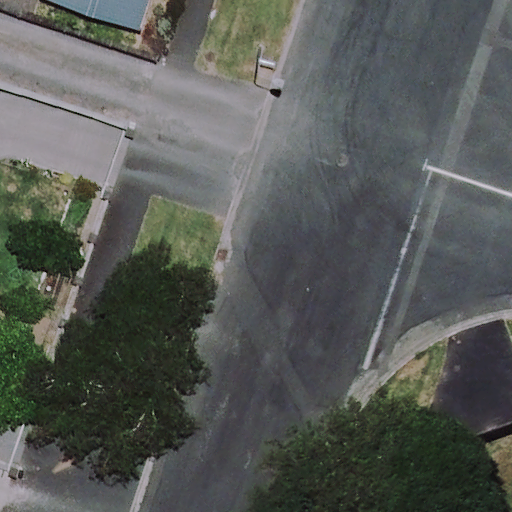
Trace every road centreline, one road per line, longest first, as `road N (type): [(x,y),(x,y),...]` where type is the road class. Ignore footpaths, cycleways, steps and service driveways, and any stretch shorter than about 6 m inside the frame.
road 1 (residential): [(355,146),(239,511)]
road 2 (residential): [(355,146),(511,198)]
road 3 (residential): [(402,0),(355,146)]
